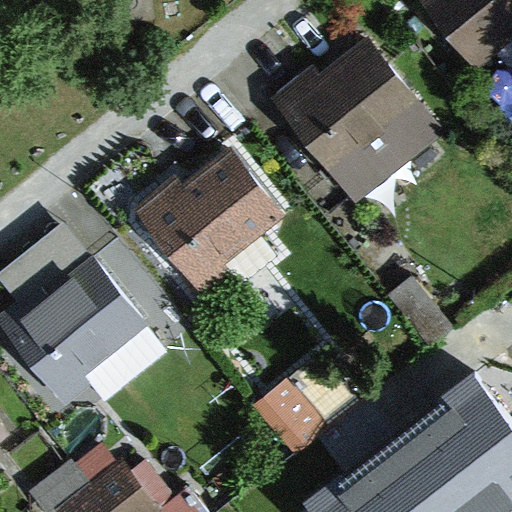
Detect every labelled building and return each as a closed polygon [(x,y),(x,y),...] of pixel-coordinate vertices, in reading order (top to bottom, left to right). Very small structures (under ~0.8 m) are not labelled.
[(511,0),(426,0),(474,58),(499,38),(511,53),(511,0)] [(450,119),(373,27),(325,66),(315,55),(270,92),(357,196),(450,119)] [(290,206),(232,136),(187,173),(179,164),(135,200),(207,288),(235,265),(228,256),(290,206)] [(145,316),(68,216),(0,267),(0,268),(21,297),(4,309),(67,391),(87,376),(80,366),(145,316)] [(414,269),(387,291),(431,343),(458,321),(414,269)] [(319,500),(328,511),(481,511),(508,491),(511,496),(511,415),(472,366),(394,428),(363,390),(325,421),(288,375),(258,399),(332,490),(319,500)] [(0,435),(11,426),(0,413),(0,435)] [(72,455),(33,485),(33,500),(42,511),(200,511),(183,488),(174,494),(145,455),(129,467),(121,455),(116,459),(103,441),(76,460),(72,455)]
